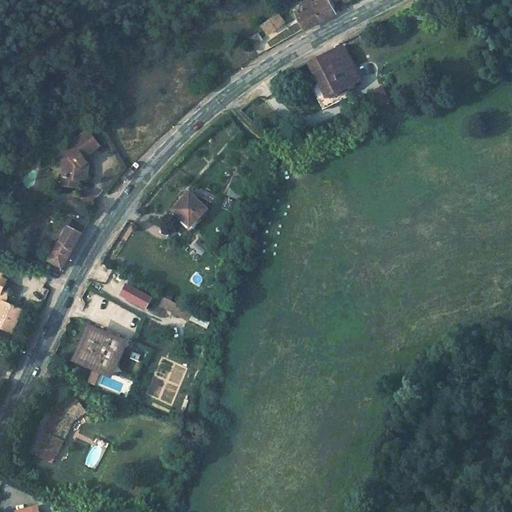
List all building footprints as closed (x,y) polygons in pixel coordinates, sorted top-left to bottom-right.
[(327,0),(317,0),(311,3),(319,21),(334,13),(327,0)] [(311,3),(295,12),(303,29),(319,21),(311,3)] [(278,12),(270,18),(277,27),(285,20),(278,12)] [(270,18),(262,24),(269,33),(277,27),(270,18)] [(253,46),(263,40),(258,32),(248,37),(253,46)] [(342,44),(309,62),(328,97),(348,88),(362,81),(354,67),(352,63),(342,44)] [(320,83),(312,88),(324,109),(352,96),(348,88),(328,97),(320,83)] [(379,89),(365,96),(371,107),(385,99),(379,89)] [(84,126),(59,146),(65,154),(60,158),(65,164),(65,171),(59,172),(58,179),(73,182),(74,177),(81,179),(85,167),(82,163),(86,159),(80,153),(95,141),(84,126)] [(190,227),(207,211),(190,194),(173,212),(190,227)] [(226,198),(221,208),(233,213),(237,202),(226,198)] [(84,228),(71,220),(47,261),(61,269),(84,228)] [(200,254),(206,248),(199,241),(193,247),(200,254)] [(0,329),(11,334),(22,312),(5,304),(10,294),(8,291),(3,288),(8,279),(0,275),(0,329)] [(126,283),(118,297),(145,311),(153,298),(126,283)] [(189,319),(192,310),(162,298),(158,308),(189,319)] [(193,314),(190,321),(207,328),(210,321),(193,314)] [(111,373),(123,346),(93,332),(82,360),(111,373)] [(43,448),(58,455),(74,422),(88,413),(77,397),(60,409),(47,434),(50,436),(43,448)]
